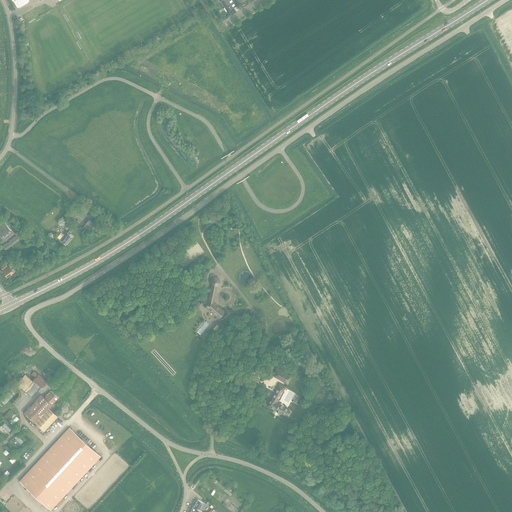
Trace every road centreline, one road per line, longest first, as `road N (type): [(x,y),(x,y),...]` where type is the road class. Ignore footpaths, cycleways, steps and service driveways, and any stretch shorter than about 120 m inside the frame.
road 1 (unclassified): [(325,511),(291,483),(159,437),(59,359),(26,315),(82,286),(504,0)]
road 2 (primary): [(10,305),(163,220),(487,0)]
road 3 (tertiary): [(0,157),(15,82),(2,0)]
road 4 (unknown): [(55,511),(103,456),(66,414)]
